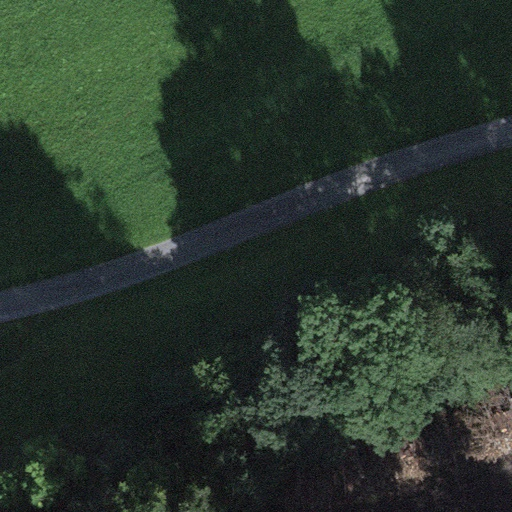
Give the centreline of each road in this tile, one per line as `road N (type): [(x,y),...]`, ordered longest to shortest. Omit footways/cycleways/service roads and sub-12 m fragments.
road 1 (unclassified): [(511,139),(444,152),(0,300)]
road 2 (track): [(348,511),(423,468),(511,453)]
